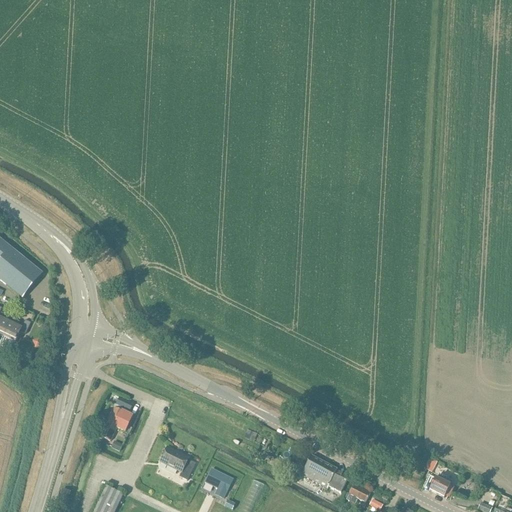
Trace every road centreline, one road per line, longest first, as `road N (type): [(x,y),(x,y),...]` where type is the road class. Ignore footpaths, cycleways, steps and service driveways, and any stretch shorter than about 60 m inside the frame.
road 1 (tertiary): [(447,511),(170,367),(82,337)]
road 2 (tertiary): [(35,511),(82,337)]
road 3 (tertiary): [(82,337),(87,294),(80,271),(57,242),(0,199)]
